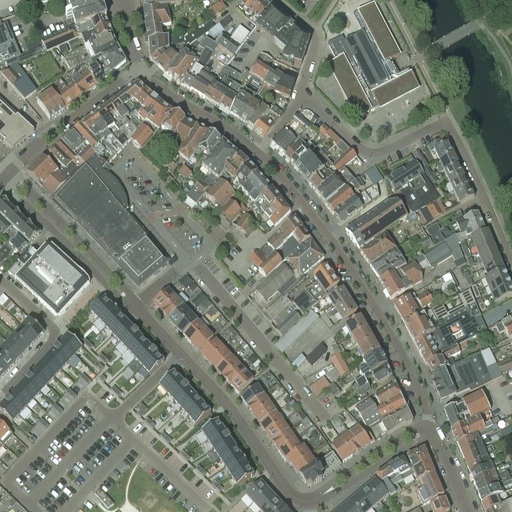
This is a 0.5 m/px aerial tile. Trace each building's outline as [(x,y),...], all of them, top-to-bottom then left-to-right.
[(36,0),(37,0),(38,1),(29,3),(31,13),(38,11),(42,4),(57,0),(36,0)] [(75,28),(106,20),(107,20),(104,10),(102,3),(101,3),(100,0),(80,0),(68,4),(71,14),(65,16),(67,20),(72,18),(75,28)] [(142,0),(143,9),(167,8),(179,7),(188,1),(187,0),(142,0)] [(261,0),(245,0),(239,8),(242,11),(244,8),(245,9),(247,10),(245,14),(248,17),(251,14),(252,15),(253,16),(249,22),(255,28),(271,8),(261,0)] [(222,3),(213,9),(217,15),(226,9),(222,3)] [(391,61),(400,56),(372,5),(358,12),(359,12),(352,15),(362,34),(345,43),(342,37),(338,40),(328,45),(336,61),(329,65),(357,119),(378,108),(379,109),(419,88),(409,70),(399,75),(391,61)] [(167,8),(143,9),(146,31),(160,28),(171,26),(167,8)] [(255,28),(256,29),(258,26),(264,31),(262,34),(274,44),(285,53),(283,59),(283,60),(282,65),(291,70),(294,64),(301,66),(309,41),(294,28),(293,28),(291,26),(271,8),(255,28)] [(228,18),(219,25),(223,31),(232,23),(228,18)] [(20,57),(5,64),(7,68),(11,66),(12,68),(16,65),(17,66),(46,54),(82,38),(109,29),(109,27),(106,20),(75,28),(26,49),(28,54),(20,57)] [(210,21),(182,37),(183,46),(186,49),(189,47),(209,32),(215,28),(214,28),(214,27),(210,21)] [(0,66),(5,64),(20,57),(7,24),(2,27),(0,23),(0,22),(0,66)] [(220,35),(224,32),(223,31),(219,25),(215,28),(209,32),(214,39),(220,35)] [(160,28),(146,31),(148,42),(162,39),(163,38),(160,28)] [(109,29),(82,38),(85,48),(113,38),(109,29)] [(233,58),(240,49),(221,35),(216,43),(215,45),(214,45),(217,48),(233,58)] [(162,39),(148,42),(151,61),(169,51),(176,47),(177,47),(183,46),(182,37),(182,36),(168,37),(167,37),(163,38),(162,39)] [(85,48),(64,59),(70,70),(78,66),(80,70),(91,63),(118,49),(113,38),(85,48)] [(190,57),(172,80),(181,86),(189,77),(198,61),(204,53),(205,51),(212,55),(217,48),(214,45),(206,40),(197,49),(195,52),(190,57)] [(172,54),(156,67),(158,69),(164,75),(184,51),(186,49),(183,46),(177,47),(177,51),(172,54)] [(169,51),(151,61),(156,67),(172,54),(177,51),(177,47),(176,47),(169,51)] [(184,51),(164,75),(172,80),(190,57),(195,52),(194,51),(189,47),(186,49),(184,51)] [(200,78),(191,91),(200,97),(219,65),(226,69),(227,68),(234,59),(234,58),(233,58),(217,48),(212,55),(200,78)] [(118,49),(91,63),(92,65),(96,73),(99,70),(105,81),(126,64),(118,49)] [(189,77),(181,86),(191,91),(200,78),(212,55),(205,51),(204,53),(198,61),(189,77)] [(262,56),(258,62),(267,68),(272,60),(262,56)] [(251,74),(249,77),(253,79),(251,82),(262,90),(265,85),(273,72),(267,68),(258,62),(256,66),(251,74)] [(10,69),(1,74),(25,102),(37,92),(17,66),(16,65),(12,68),(10,69)] [(96,73),(92,65),(86,68),(97,88),(105,81),(99,70),(96,73)] [(219,65),(200,97),(205,100),(211,104),(224,82),(219,79),(226,69),(219,65)] [(86,68),(77,73),(85,86),(85,88),(89,94),(97,88),(86,68)] [(224,82),(211,104),(220,109),(233,88),(241,92),(249,77),(251,74),(248,72),(245,70),(240,77),(227,68),(226,69),(219,79),(224,82)] [(273,72),(265,85),(274,91),(275,92),(283,79),(278,75),(273,72)] [(85,86),(77,73),(68,79),(81,99),(89,94),(85,88),(85,86)] [(233,88),(220,109),(230,115),(246,91),(251,82),(253,79),(249,77),(241,92),(233,88)] [(274,94),(282,97),(289,100),(293,91),(296,82),(284,77),(283,79),(275,92),(274,94)] [(61,81),(58,83),(73,106),(81,99),(68,79),(67,80),(69,83),(65,87),(61,81)] [(73,106),(58,83),(54,86),(58,92),(54,95),(52,93),(51,93),(64,112),(66,111),(73,106)] [(137,85),(122,96),(131,107),(146,93),(137,85)] [(246,91),(230,115),(239,121),(252,101),(255,97),(246,91)] [(64,112),(51,93),(44,98),(57,117),(64,112)] [(146,93),(131,107),(139,116),(154,100),(146,93)] [(274,94),(269,101),(271,102),(275,105),(282,97),(274,94)] [(131,107),(122,96),(115,101),(139,130),(144,125),(145,124),(139,116),(131,107)] [(57,117),(44,98),(37,103),(50,121),(57,117)] [(0,141),(11,152),(34,133),(2,103),(0,100),(0,141)] [(139,116),(145,124),(144,125),(156,135),(161,129),(173,114),(154,100),(139,116)] [(109,106),(102,111),(128,143),(130,141),(139,130),(115,101),(109,106)] [(252,101),(239,121),(248,126),(262,107),(256,103),(253,102),(252,101)] [(262,107),(248,126),(253,131),(263,119),(264,120),(270,112),(275,105),(271,102),(266,110),(262,107)] [(128,143),(102,111),(95,116),(123,149),(128,143)] [(263,119),(253,131),(263,139),(264,140),(274,128),(280,119),(270,112),(264,120),(263,119)] [(185,121),(173,114),(161,129),(166,133),(165,135),(169,139),(165,143),(172,149),(178,141),(179,140),(173,135),(185,121)] [(123,149),(95,116),(88,121),(117,156),(123,149)] [(299,141),(309,131),(311,129),(301,121),(296,116),(282,133),(270,146),(285,158),(300,142),(299,141)] [(88,121),(81,126),(100,149),(102,148),(106,152),(110,155),(114,159),(117,156),(88,121)] [(197,127),(185,121),(173,135),(179,140),(178,141),(184,145),(183,147),(182,147),(181,147),(183,149),(197,127)] [(142,150),(142,151),(143,150),(156,135),(144,125),(139,130),(130,141),(133,143),(133,145),(136,148),(139,149),(142,150)] [(100,158),(106,152),(102,148),(100,149),(81,126),(78,129),(75,131),(86,144),(89,148),(90,149),(90,150),(92,152),(95,154),(100,158)] [(326,137),(331,133),(324,126),(318,132),(319,133),(324,138),(326,137)] [(183,149),(181,147),(177,153),(189,163),(194,157),(209,134),(197,127),(183,149)] [(86,144),(75,131),(61,143),(72,154),(78,148),(80,150),(86,144)] [(340,141),(331,133),(326,137),(335,145),(337,144),(338,145),(341,142),(340,141)] [(209,134),(194,157),(198,160),(203,154),(208,157),(220,141),(209,134)] [(439,161),(453,153),(448,144),(443,146),(441,141),(428,147),(431,153),(434,151),(439,161)] [(300,142),(285,158),(291,165),(305,148),(306,147),(300,142)] [(337,144),(335,145),(336,147),(335,148),(343,155),(349,150),(341,142),(338,145),(337,144)] [(72,154),(61,143),(55,148),(71,164),(79,171),(84,166),(77,159),(75,156),(72,154)] [(211,176),(232,151),(222,143),(202,168),(211,176)] [(308,151),(305,148),(291,165),(295,169),(315,149),(312,146),(308,151)] [(71,164),(55,148),(49,154),(66,170),(71,164)] [(77,154),(75,156),(77,159),(84,166),(95,154),(92,152),(90,150),(90,149),(89,148),(80,157),(77,154)] [(315,149),(295,169),(300,175),(299,175),(301,177),(327,153),(324,150),(316,158),(312,153),(315,150),(315,149)] [(327,171),(326,170),(308,185),(315,193),(316,194),(345,170),(344,169),(357,158),(349,150),(343,155),(331,166),(332,167),(327,171)] [(232,151),(211,176),(204,184),(201,182),(187,198),(196,206),(197,206),(196,205),(204,196),(210,189),(211,191),(219,182),(239,158),(232,151)] [(416,161),(422,157),(419,152),(413,156),(416,161)] [(327,153),(301,177),(303,180),(304,180),(308,185),(326,170),(325,169),(326,169),(322,164),(330,156),(327,153)] [(453,153),(439,161),(441,166),(436,168),(439,174),(458,165),(453,153)] [(70,182),(61,192),(55,200),(69,213),(68,214),(138,288),(169,262),(125,211),(127,210),(128,210),(127,208),(127,205),(126,202),(126,199),(125,197),(124,194),(122,192),(121,189),(120,187),(118,185),(116,183),(114,181),(112,179),(110,177),(108,175),(106,174),(103,172),(101,171),(106,164),(105,163),(100,158),(95,154),(84,166),(79,171),(71,164),(66,170),(61,175),(70,182)] [(422,157),(416,161),(422,169),(422,170),(427,167),(428,166),(422,157)] [(210,189),(204,196),(213,204),(248,166),(239,158),(219,182),(211,191),(210,189)] [(43,159),(36,167),(61,192),(70,182),(61,175),(43,159)] [(440,201),(433,191),(415,163),(411,165),(387,181),(395,194),(406,187),(408,189),(399,196),(402,201),(400,202),(404,207),(406,206),(411,215),(425,207),(431,204),(432,207),(440,201)] [(458,165),(439,174),(439,175),(444,172),(449,183),(464,176),(458,165)] [(257,174),(248,166),(213,204),(220,210),(229,201),(235,195),(241,189),(257,174)] [(61,192),(36,167),(28,175),(55,200),(61,192)] [(192,175),(188,171),(184,167),(178,173),(186,180),(192,175)] [(422,170),(422,169),(428,179),(432,177),(433,176),(427,167),(422,170)] [(349,188),(325,206),(333,216),(377,185),(383,181),(374,168),(365,175),(373,187),(359,196),(357,193),(364,188),(361,184),(365,182),(362,177),(349,188)] [(345,170),(316,194),(325,206),(349,188),(362,177),(355,182),(345,170)] [(257,174),(241,189),(249,198),(265,182),(257,174)] [(432,177),(428,179),(432,185),(437,182),(433,176),(432,177)] [(469,187),(464,176),(449,183),(455,194),(469,187)] [(265,182),(249,198),(253,203),(249,208),(251,210),(255,206),(272,190),(265,182)] [(379,198),(377,185),(333,216),(341,227),(363,211),(379,198)] [(474,198),(469,187),(455,194),(460,205),(474,198)] [(433,191),(440,201),(444,198),(440,192),(436,189),(433,191)] [(276,195),(272,190),(255,206),(259,212),(257,213),(261,218),(263,217),(281,201),(276,195)] [(2,200),(0,202),(0,216),(30,245),(39,235),(31,228),(14,212),(2,200)] [(238,209),(229,201),(220,210),(221,210),(220,216),(231,225),(242,213),(238,209)] [(281,201),(263,217),(265,218),(266,217),(270,222),(286,207),(281,201)] [(359,253),(385,234),(408,218),(397,204),(388,203),(346,233),(359,253)] [(431,204),(425,207),(426,208),(433,221),(434,221),(433,220),(442,215),(438,208),(434,210),(432,207),(431,204)] [(241,205),(238,209),(242,213),(246,215),(247,214),(247,213),(249,211),(241,205)] [(290,213),(286,207),(270,222),(275,227),(290,213)] [(425,226),(433,221),(426,208),(417,213),(425,226)] [(454,214),(457,221),(464,218),(461,211),(454,214)] [(246,215),(242,213),(231,225),(246,238),(256,225),(252,221),(251,220),(246,215)] [(463,219),(455,223),(460,234),(456,236),(460,243),(471,238),(486,232),(477,213),(463,219)] [(30,245),(0,216),(0,236),(7,243),(12,249),(18,254),(19,256),(30,245)] [(301,230),(302,229),(294,219),(267,245),(275,254),(274,256),(275,256),(276,254),(301,230)] [(437,225),(426,231),(429,238),(440,231),(437,225)] [(309,239),(302,229),(301,230),(276,254),(275,256),(282,264),(309,239)] [(473,244),(470,245),(472,248),(491,240),(488,232),(486,232),(471,238),(473,244)] [(396,250),(385,234),(359,253),(370,267),(396,250)] [(406,266),(401,270),(407,280),(386,292),(390,301),(405,292),(411,288),(422,282),(421,278),(422,277),(419,273),(429,267),(431,270),(451,257),(455,262),(453,263),(457,269),(466,264),(458,246),(460,244),(460,243),(456,236),(455,235),(413,263),(412,262),(406,266)] [(421,246),(429,241),(428,238),(419,243),(421,246)] [(317,250),(310,240),(287,261),(282,265),(266,280),(267,281),(255,292),(266,303),(277,293),(283,299),(305,279),(302,277),(324,258),(317,250)] [(491,240),(472,248),(472,249),(472,250),(475,249),(478,255),(495,248),(491,240)] [(432,245),(429,241),(421,246),(424,250),(432,245)] [(12,249),(7,243),(0,251),(0,262),(12,249)] [(31,250),(8,274),(56,317),(60,318),(90,285),(90,282),(51,246),(46,246),(37,256),(31,250)] [(480,260),(477,261),(478,264),(498,256),(495,250),(495,248),(478,255),(478,257),(480,260)] [(18,254),(12,249),(0,262),(0,266),(5,261),(8,265),(18,254)] [(396,250),(370,267),(375,275),(401,258),(396,250)] [(267,264),(266,263),(257,252),(249,259),(259,272),(267,264)] [(267,264),(259,272),(260,272),(259,272),(266,280),(282,265),(281,265),(282,264),(275,256),(274,256),(267,262),(266,263),(267,264)] [(498,256),(478,264),(479,266),(482,265),(482,266),(484,271),(501,263),(499,259),(498,256)] [(406,266),(401,258),(375,275),(380,281),(380,282),(401,270),(406,266)] [(501,263),(484,271),(488,278),(505,272),(504,271),(501,263)] [(298,310),(304,316),(315,305),(316,306),(326,296),(325,294),(338,284),(327,267),(313,277),(317,283),(305,292),(293,303),(298,310)] [(407,280),(401,270),(380,282),(386,292),(407,280)] [(505,272),(488,278),(484,280),(488,289),(508,280),(505,272)] [(444,284),(441,289),(443,292),(455,285),(449,274),(442,278),(444,284)] [(468,274),(463,276),(468,287),(473,286),(468,274)] [(181,287),(185,291),(193,283),(186,277),(179,284),(182,287),(181,287)] [(508,280),(488,289),(491,297),(511,288),(508,280)] [(511,289),(511,288),(491,297),(494,304),(511,297),(511,289)] [(325,316),(349,301),(342,289),(327,298),(332,305),(322,311),(325,316)] [(161,313),(176,299),(168,291),(153,305),(161,313)] [(425,315),(404,326),(405,327),(412,342),(413,344),(471,313),(474,319),(480,317),(470,291),(425,315)] [(192,302),(195,297),(188,292),(185,296),(192,302)] [(414,295),(394,307),(399,317),(434,297),(431,292),(417,301),(414,295)] [(201,294),(192,303),(197,309),(207,300),(201,294)] [(0,298),(0,304),(6,310),(12,302),(4,295),(0,298)] [(434,297),(399,317),(404,326),(425,315),(422,310),(437,302),(434,297)] [(93,311),(91,313),(99,321),(113,308),(106,299),(97,307),(96,307),(92,311),(93,311)] [(183,307),(176,299),(161,313),(168,321),(183,307)] [(349,301),(325,316),(319,319),(323,322),(327,320),(328,320),(337,314),(342,322),(356,312),(349,301)] [(183,307),(168,321),(176,329),(191,315),(183,307)] [(113,308),(99,321),(106,329),(121,316),(113,308)] [(306,315),(315,323),(319,319),(311,311),(306,315)] [(281,338),(301,319),(295,312),(276,331),(281,338)] [(471,313),(413,344),(419,354),(424,364),(439,356),(458,347),(466,343),(473,339),(478,336),(482,334),(481,333),(474,319),(471,313)] [(198,323),(191,315),(176,329),(183,337),(198,323)] [(302,319),(310,327),(315,323),(306,315),(302,319)] [(121,316),(106,329),(114,337),(128,323),(121,316)] [(298,323),(306,331),(310,327),(302,319),(298,323)] [(351,338),(366,330),(360,319),(345,328),(351,338)] [(511,319),(495,328),(499,335),(505,332),(509,340),(511,338),(511,319)] [(30,320),(22,328),(36,342),(44,333),(30,320)] [(128,323),(114,337),(121,345),(136,331),(128,323)] [(198,323),(183,337),(191,345),(205,331),(198,323)] [(298,323),(294,327),(302,335),(306,331),(298,323)] [(290,331),(298,339),(302,335),(294,327),(290,331)] [(36,342),(22,328),(14,336),(29,349),(36,342)] [(366,330),(351,338),(357,349),(372,341),(366,330)] [(136,331),(121,345),(129,353),(143,339),(136,331)] [(213,339),(205,331),(191,345),(198,353),(213,339)] [(286,335),(294,343),(298,339),(290,331),(286,335)] [(282,339),(290,348),(294,343),(286,335),(282,339)] [(29,349),(14,336),(7,343),(22,357),(29,349)] [(69,336),(62,344),(76,357),(84,350),(69,336)] [(143,339),(129,353),(136,361),(150,347),(143,339)] [(290,348),(282,339),(278,343),(286,352),(290,348)] [(473,339),(466,343),(468,347),(468,348),(476,344),(475,343),(473,339)] [(364,361),(378,352),(372,341),(357,349),(364,361)] [(209,364),(223,350),(216,342),(201,356),(209,364)] [(7,343),(0,350),(0,351),(14,365),(22,357),(7,343)] [(286,352),(278,343),(273,347),(282,356),(286,352)] [(62,344),(55,351),(69,365),(76,357),(62,344)] [(321,346),(302,364),(308,371),(311,369),(312,369),(326,355),(326,351),(321,346)] [(150,347),(136,361),(143,369),(158,355),(150,347)] [(439,356),(424,364),(425,364),(430,373),(453,364),(451,359),(459,355),(457,350),(459,349),(458,347),(439,356)] [(223,350),(209,364),(216,371),(231,357),(223,350)] [(335,357),(330,360),(340,379),(351,373),(338,350),(333,353),(335,357)] [(434,380),(430,382),(438,401),(439,403),(469,390),(470,393),(482,388),(493,382),(502,378),(501,376),(498,369),(497,367),(490,350),(455,367),(453,364),(430,373),(434,380)] [(14,365),(0,351),(0,366),(7,373),(14,365)] [(55,351),(48,359),(62,372),(69,365),(55,351)] [(378,352),(364,361),(354,368),(361,380),(362,379),(385,365),(378,352)] [(158,355),(143,369),(151,377),(166,363),(158,355)] [(231,357),(216,371),(223,379),(238,365),(231,357)] [(300,358),(291,367),(295,371),(304,362),(300,358)] [(48,359),(41,366),(55,380),(62,372),(48,359)] [(511,360),(497,367),(498,369),(501,376),(511,371),(511,360)] [(258,361),(256,363),(246,373),(247,374),(252,371),(255,369),(256,368),(262,365),(258,361)] [(246,373),(238,365),(223,379),(231,387),(246,373)] [(385,365),(362,379),(363,380),(366,378),(367,379),(370,377),(376,386),(390,377),(385,365)] [(41,366),(34,374),(48,387),(55,380),(41,366)] [(175,373),(160,387),(168,395),(182,382),(175,373)] [(246,373),(231,387),(238,395),(253,381),(247,374),(246,373)] [(34,374),(27,381),(41,395),(48,387),(34,374)] [(327,389),(330,387),(324,378),(309,389),(316,397),(326,389),(327,389)] [(370,390),(363,380),(362,379),(361,380),(351,386),(358,396),(360,396),(370,390)] [(27,381),(20,388),(34,402),(41,395),(27,381)] [(182,382),(168,395),(175,403),(190,390),(182,382)] [(330,387),(327,389),(333,399),(340,393),(334,384),(330,387)] [(380,408),(401,396),(395,384),(374,397),(380,408)] [(241,399),(247,408),(264,396),(257,387),(241,399)] [(20,388),(13,396),(27,409),(34,402),(20,388)] [(190,390),(175,403),(182,411),(197,398),(190,390)] [(479,416),(479,417),(490,411),(481,393),(461,402),(442,410),(450,430),(479,416)] [(13,396),(6,403),(20,417),(27,409),(13,396)] [(247,408),(253,417),(270,405),(264,396),(247,408)] [(401,396),(380,408),(376,411),(370,400),(355,409),(362,421),(366,428),(379,421),(406,408),(401,396)] [(197,398),(182,411),(189,419),(204,406),(197,398)] [(6,403),(0,409),(0,412),(13,425),(20,417),(6,403)] [(253,417),(259,426),(276,414),(270,405),(253,417)] [(204,406),(189,419),(197,427),(212,414),(204,406)] [(389,419),(381,424),(385,433),(381,435),(383,438),(404,426),(406,427),(412,423),(406,410),(389,419)] [(282,423),(276,414),(259,426),(266,434),(282,423)] [(483,425),(479,417),(479,416),(450,430),(455,443),(492,425),(490,422),(483,425)] [(219,422),(202,433),(208,442),(225,431),(219,422)] [(266,434),(272,443),(288,432),(282,423),(266,434)] [(0,443),(3,446),(12,436),(0,424),(0,443)] [(492,426),(492,425),(455,443),(459,451),(480,441),(479,438),(498,429),(495,424),(492,426)] [(352,432),(364,449),(374,442),(365,428),(361,431),(358,428),(352,432)] [(225,431),(208,442),(214,451),(231,440),(225,431)] [(272,443),(278,452),(295,441),(288,432),(272,443)] [(352,432),(342,440),(353,456),(364,449),(352,432)] [(480,442),(480,441),(459,451),(462,459),(483,448),(482,446),(489,443),(487,439),(480,442)] [(231,440),(214,451),(220,460),(237,449),(231,440)] [(353,456),(342,440),(331,447),(343,464),(353,456)] [(284,461),(287,459),(301,450),(300,449),(295,441),(278,452),(284,461)] [(287,459),(293,468),(310,457),(303,447),(300,449),(301,450),(287,459)] [(483,448),(462,459),(465,467),(491,454),(490,450),(492,449),(490,447),(484,450),(483,448)] [(237,449),(220,460),(226,469),(243,458),(237,449)] [(388,468),(387,469),(395,480),(409,472),(410,472),(428,461),(423,449),(408,457),(411,465),(407,467),(403,460),(388,468)] [(316,465),(300,477),(306,487),(307,486),(309,489),(312,487),(312,488),(322,481),(322,480),(341,467),(333,454),(316,465)] [(492,455),(491,454),(465,467),(468,474),(490,463),(488,460),(494,457),(492,455)] [(310,457),(293,468),(300,477),(316,465),(310,457)] [(243,458),(226,469),(232,478),(249,467),(243,458)] [(490,464),(490,463),(468,474),(471,481),(493,471),(492,469),(501,464),(499,460),(490,464)] [(409,472),(395,480),(389,484),(396,494),(400,492),(396,485),(414,475),(417,482),(418,482),(433,474),(428,461),(410,472),(409,472)] [(494,472),(493,471),(471,481),(473,488),(507,474),(505,471),(509,469),(507,466),(494,472)] [(249,467),(232,478),(238,488),(255,477),(249,467)] [(395,480),(387,469),(376,477),(390,498),(396,494),(389,484),(395,480)] [(433,474),(418,482),(421,489),(416,492),(424,507),(443,496),(433,474)] [(507,474),(473,488),(476,495),(511,481),(507,474)] [(375,481),(367,488),(380,504),(388,496),(375,481)] [(511,483),(511,481),(476,495),(479,502),(502,492),(501,490),(511,484),(511,483)] [(253,505),(268,491),(260,483),(246,496),(253,505)] [(380,504),(367,488),(358,495),(371,510),(380,504)] [(101,490),(95,495),(107,510),(114,505),(101,490)] [(268,491),(253,505),(259,511),(260,511),(275,499),(268,491)] [(479,502),(483,511),(484,511),(500,505),(499,503),(499,502),(507,498),(505,494),(503,494),(502,493),(502,492),(479,502)] [(358,495),(350,502),(358,511),(369,511),(371,510),(358,495)] [(276,511),(282,507),(275,499),(260,511),(276,511)] [(445,499),(430,506),(432,511),(448,511),(450,511),(445,499)] [(511,511),(511,500),(500,505),(484,511),(511,511)] [(358,511),(350,502),(342,509),(344,511),(358,511)]
